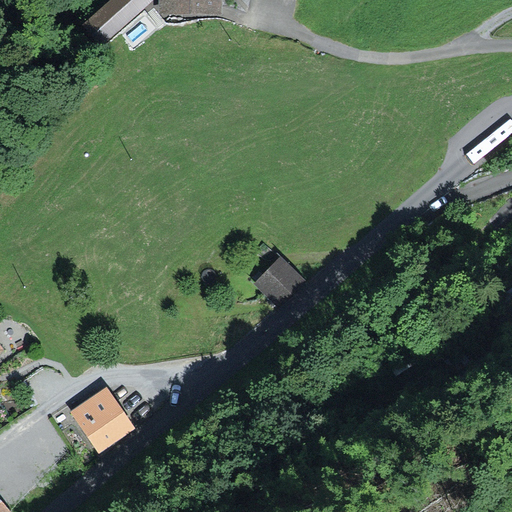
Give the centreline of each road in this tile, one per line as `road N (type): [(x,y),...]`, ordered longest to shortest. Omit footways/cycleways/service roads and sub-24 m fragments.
road 1 (unclassified): [(58,511),(511,125)]
road 2 (trunk): [(511,289),(347,416),(240,511)]
